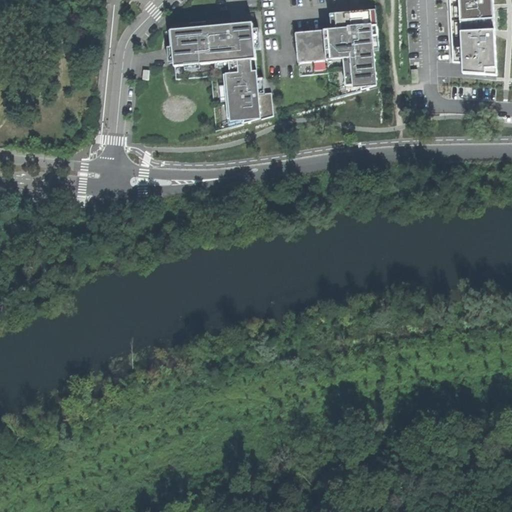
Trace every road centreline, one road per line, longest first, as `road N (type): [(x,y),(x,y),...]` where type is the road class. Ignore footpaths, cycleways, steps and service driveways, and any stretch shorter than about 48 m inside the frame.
road 1 (unclassified): [(454,150),(385,152),(232,177)]
road 2 (residential): [(166,0),(130,37),(122,59),(112,177)]
road 3 (residential): [(454,150),(451,121),(430,81),(425,0)]
road 4 (unclassified): [(112,177),(142,191),(232,177)]
road 5 (unclassified): [(232,177),(112,177)]
